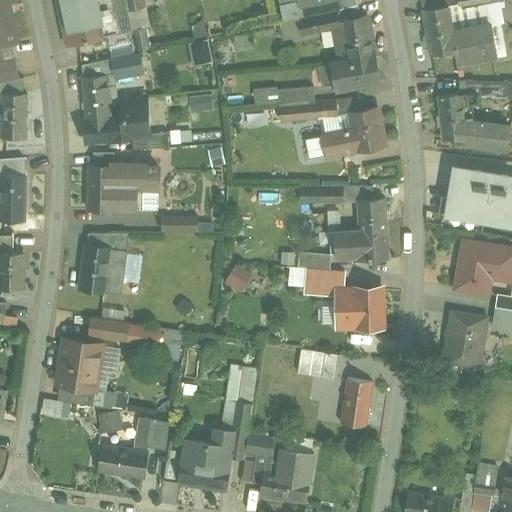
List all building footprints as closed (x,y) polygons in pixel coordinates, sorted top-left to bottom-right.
[(11,0),(0,0),(0,58),(17,55),(14,42),(20,41),(11,0)] [(64,0),(73,40),(69,41),(69,43),(106,35),(97,0),(64,0)] [(127,0),(97,0),(106,35),(134,29),(130,10),(127,0)] [(127,0),(130,10),(146,7),(144,0),(127,0)] [(301,0),(282,5),(285,21),(337,10),(344,8),(342,0),(324,0),(302,5),(301,0)] [(503,0),(434,0),(436,8),(425,10),(433,56),(457,52),(459,62),(500,55),(500,53),(497,54),(492,25),(494,25),(494,23),(490,24),(487,4),(503,1),(503,0)] [(361,6),(344,9),(344,8),(337,10),(338,12),(340,22),(343,22),(363,18),(361,6)] [(338,12),(326,14),(330,29),(341,27),(340,22),(338,12)] [(326,14),(301,20),(305,35),(330,29),(326,14)] [(363,18),(343,22),(346,42),(339,43),(342,61),(377,54),(370,16),(363,18)] [(191,66),(211,63),(207,40),(187,43),(191,66)] [(117,59),(116,60),(119,74),(153,67),(150,52),(117,59)] [(342,61),(333,62),(339,89),(382,81),(377,54),(342,61)] [(17,55),(0,58),(0,82),(22,78),(17,55)] [(117,57),(84,64),(86,77),(109,75),(109,76),(119,74),(116,60),(117,59),(117,57)] [(86,77),(84,77),(89,120),(89,121),(113,118),(112,104),(120,103),(118,84),(110,85),(109,76),(109,75),(86,77)] [(0,104),(4,104),(4,93),(25,93),(25,77),(22,78),(0,82),(0,104)] [(511,82),(473,83),(473,93),(473,98),(480,98),(511,98),(511,91),(511,90),(511,82)] [(316,86),(279,89),(281,103),(317,99),(316,86)] [(25,93),(4,93),(4,104),(4,137),(28,137),(29,93),(25,93)] [(480,98),(473,98),(473,93),(465,94),(468,120),(476,121),(477,106),(480,106),(480,98)] [(211,109),(210,94),(188,95),(189,111),(211,109)] [(465,94),(440,96),(445,139),(468,137),(470,137),(468,120),(465,94)] [(113,118),(89,121),(89,120),(87,120),(89,141),(134,136),(151,135),(151,133),(149,97),(124,100),(125,117),(113,118)] [(362,97),(338,100),(340,116),(353,113),(363,111),(362,97)] [(338,100),(298,103),(299,119),(340,116),(338,100)] [(355,127),(324,133),(325,135),(307,139),(311,157),(328,154),(329,156),(386,145),(379,108),(363,111),(353,113),(355,127)] [(511,125),(476,121),(468,120),(470,137),(468,137),(470,144),(511,149),(511,134),(511,125)] [(151,135),(134,136),(135,149),(170,146),(169,131),(151,133),(151,135)] [(221,147),(208,150),(212,167),(225,164),(221,147)] [(116,152),(95,152),(95,165),(114,166),(114,163),(116,163),(116,152)] [(25,157),(0,159),(0,176),(3,176),(25,176),(25,157)] [(116,163),(114,163),(114,166),(95,165),(91,165),(90,209),(115,211),(115,210),(139,209),(140,186),(161,187),(161,166),(146,166),(146,164),(116,163)] [(511,172),(453,163),(444,216),(511,227),(511,225),(511,172)] [(25,176),(3,176),(2,220),(26,220),(27,176),(25,176)] [(346,186),(302,186),(302,202),(346,202),(346,186)] [(374,186),(346,186),(346,202),(358,202),(358,200),(360,200),(360,199),(374,198),(374,186)] [(374,198),(360,199),(360,200),(362,229),(337,231),(338,258),(356,256),(357,260),(371,259),(372,260),(391,259),(387,198),(374,198)] [(199,217),(163,217),(164,231),(199,231),(199,217)] [(130,233),(90,232),(89,244),(112,247),(112,248),(129,251),(130,233)] [(16,237),(0,236),(0,254),(1,254),(1,253),(15,253),(16,237)] [(511,248),(466,241),(459,288),(491,293),(494,276),(511,279),(511,248)] [(89,244),(87,244),(81,289),(123,294),(129,251),(112,248),(112,247),(89,244)] [(296,264),(296,251),(281,251),(280,264),(296,264)] [(333,254),(301,251),(300,266),(310,267),(332,269),(333,254)] [(15,253),(1,253),(1,254),(0,288),(25,288),(25,253),(15,253)] [(223,283),(241,291),(250,271),(232,263),(223,283)] [(310,267),(300,266),(300,267),(298,267),(297,282),(308,283),(310,267)] [(332,269),(310,267),(308,283),(308,290),(339,293),(339,289),(344,288),(346,270),(332,269)] [(344,288),(339,289),(339,293),(340,327),(385,326),(384,287),(344,288)] [(511,296),(500,294),(498,307),(511,308),(511,296)] [(9,304),(0,302),(0,314),(7,316),(9,304)] [(511,308),(498,307),(495,324),(511,326),(511,308)] [(489,318),(454,312),(446,361),(481,367),(489,318)] [(130,321),(95,316),(92,334),(127,340),(130,321)] [(161,330),(134,325),(132,340),(160,345),(160,340),(184,344),(186,331),(162,327),(161,330)] [(105,344),(66,338),(58,383),(98,389),(105,344)] [(184,375),(196,377),(199,350),(188,349),(184,375)] [(337,363),(307,358),(304,374),(335,379),(337,363)] [(374,382),(350,378),(344,422),(368,425),(374,382)] [(44,398),(40,413),(66,418),(69,403),(44,398)] [(255,403),(239,401),(234,431),(230,456),(231,457),(246,459),(247,452),(250,434),(255,403)] [(117,409),(97,412),(101,432),(121,429),(117,409)] [(169,422),(141,418),(136,450),(149,452),(150,446),(165,448),(169,422)] [(217,428),(215,443),(188,439),(181,483),(227,490),(231,464),(230,464),(231,457),(230,456),(234,431),(217,428)] [(275,438),(250,434),(247,452),(273,456),(275,438)] [(136,450),(104,445),(101,470),(145,477),(149,452),(136,450)] [(284,449),(280,472),(267,470),(263,495),(307,502),(314,454),(284,449)] [(258,460),(247,459),(243,480),(254,482),(258,460)] [(499,467),(480,464),(476,492),(477,492),(494,495),(495,494),(499,467)] [(503,495),(500,511),(495,511),(493,511),(492,511),(511,511),(511,478),(507,477),(503,495)] [(452,511),(455,499),(411,492),(408,511),(452,511)] [(494,495),(477,492),(475,510),(490,511),(492,511),(493,511),(495,511),(500,511),(503,495),(495,494),(494,495)]
